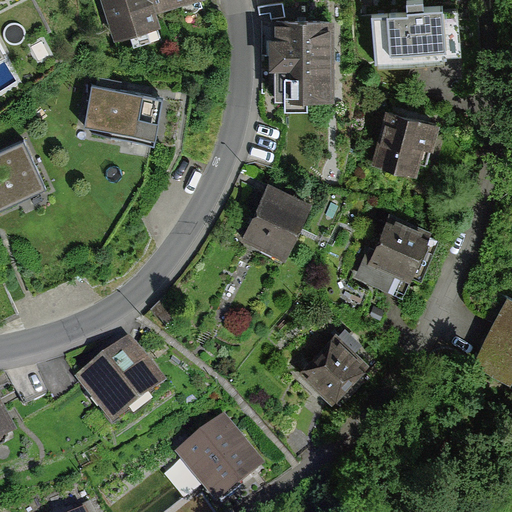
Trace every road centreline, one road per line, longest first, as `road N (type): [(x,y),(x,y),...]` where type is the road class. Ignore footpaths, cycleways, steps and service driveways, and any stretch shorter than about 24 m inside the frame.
road 1 (residential): [(488,0),(485,172),(454,281),(403,379),(359,425),(246,511)]
road 2 (residential): [(0,346),(55,334),(114,307),(154,271),(200,208),(235,123),(241,45),(232,0)]
